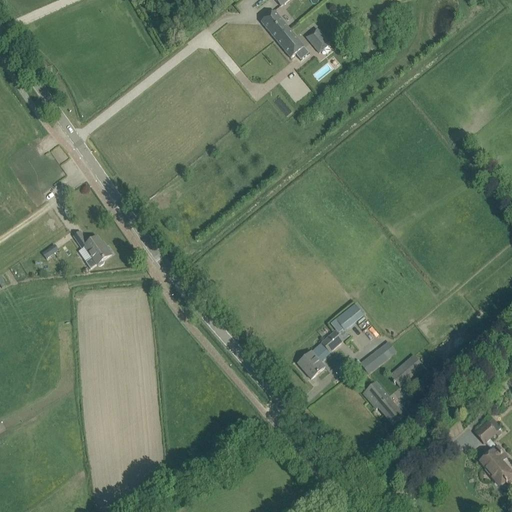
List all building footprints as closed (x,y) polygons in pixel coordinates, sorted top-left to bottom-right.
[(289,30),(274,12),(261,23),(276,41),(289,30)] [(304,48),(289,30),(276,41),(291,59),(304,48)] [(329,45),(321,35),(310,43),(319,54),(329,45)] [(0,223),(47,195),(30,167),(0,185),(0,223)] [(56,205),(0,239),(0,279),(74,235),(56,205)] [(91,270),(97,266),(112,256),(105,247),(104,248),(97,238),(88,244),(80,233),(74,237),(82,249),(85,247),(92,258),(86,263),(91,270)] [(47,251),(43,255),(46,259),(51,256),(47,251)] [(335,332),(322,344),(330,354),(344,342),(335,332)] [(383,348),(360,365),(368,376),(391,358),(383,348)] [(312,353),(305,358),(298,365),(311,380),(325,368),(312,353)] [(425,369),(414,356),(389,377),(400,390),(425,369)] [(447,375),(437,384),(445,393),(455,384),(447,375)] [(393,426),(401,420),(404,417),(376,384),(365,393),(373,403),(371,404),(376,410),(378,409),(393,426)] [(497,432),(501,428),(493,420),(476,435),(485,444),(486,443),(493,452),(480,463),(486,470),(489,468),(495,475),(492,478),(499,487),(505,482),(506,484),(507,484),(509,485),(511,482),(511,470),(502,460),(507,456),(499,446),(497,448),(490,440),(497,432)]
